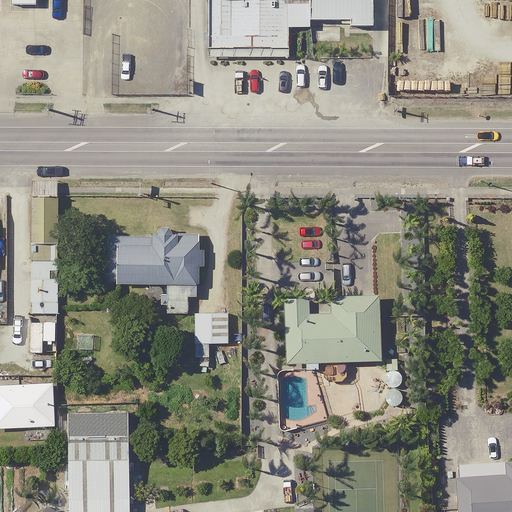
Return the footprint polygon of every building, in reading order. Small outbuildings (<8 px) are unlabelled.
[(188,0),(187,61),(265,62),(266,34),(365,35),(365,0),(188,0)] [(57,245),(58,203),(32,202),(31,245),(57,245)] [(158,227),(158,234),(155,234),(155,238),(109,236),(107,285),(167,287),(166,314),(187,315),(188,297),(196,297),(197,268),(204,268),(205,250),(198,250),(198,236),(171,235),(171,228),(158,227)] [(58,265),(33,264),(31,314),(56,315),(58,265)] [(286,366),(304,365),(304,371),(317,371),(317,364),(379,362),(377,297),(330,299),(331,315),(284,317),(286,366)] [(195,315),(195,345),(195,357),(211,357),(211,345),(227,345),(227,315),(195,315)] [(0,429),(54,428),(53,386),(0,387),(0,429)] [(129,511),(129,416),(68,417),(68,511),(129,511)] [(511,511),(511,465),(454,469),(457,511),(511,511)]
